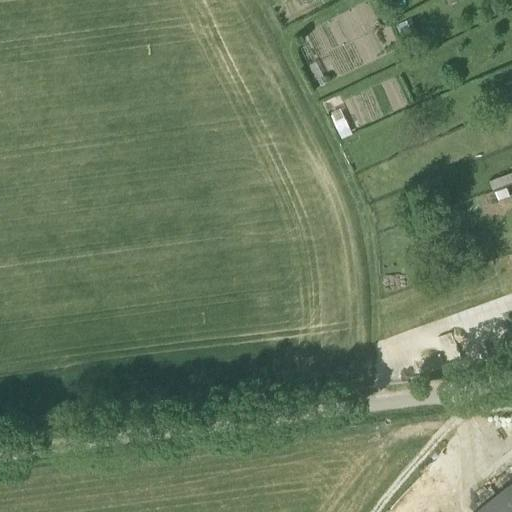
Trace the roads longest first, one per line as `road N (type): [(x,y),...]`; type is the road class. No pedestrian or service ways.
road 1 (unclassified): [(511,372),(448,393),(0,455)]
road 2 (track): [(375,511),(472,388)]
